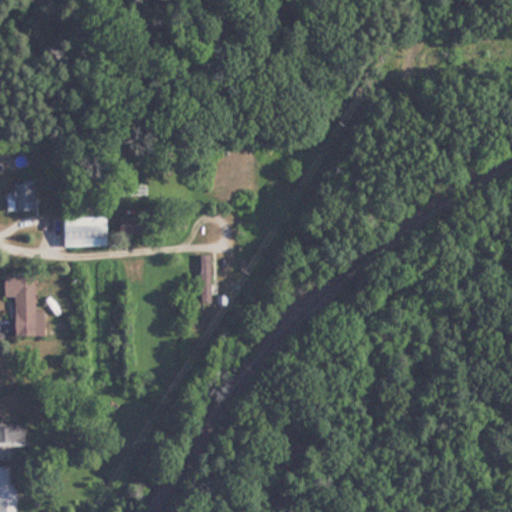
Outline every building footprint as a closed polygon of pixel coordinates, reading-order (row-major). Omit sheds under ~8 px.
[(8,181),(8,210),(28,210),(28,181),(8,181)] [(92,245),(92,222),(55,222),(56,246),(92,245)] [(210,253),(196,253),(196,302),(210,302),(210,253)] [(0,442),(22,442),(22,422),(0,422),(0,442)] [(11,511),(12,484),(0,484),(0,511),(11,511)]
